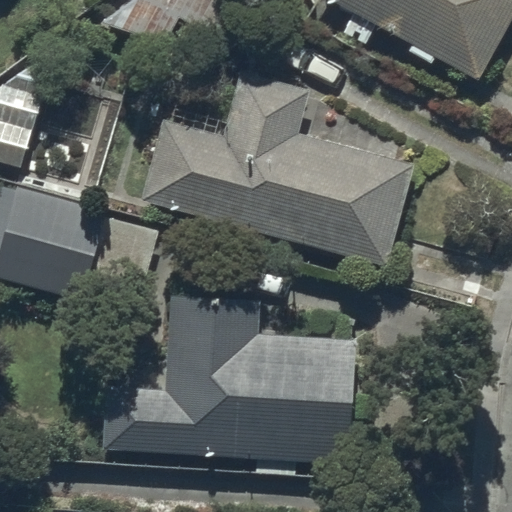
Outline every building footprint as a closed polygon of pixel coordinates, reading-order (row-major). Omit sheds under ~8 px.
[(216,0),(127,0),(99,20),(204,48),(216,0)] [(511,0),(342,0),(353,6),(342,27),(364,39),(375,19),(411,39),(408,45),(431,58),(435,51),(476,74),(511,7),(511,0)] [(163,115),(142,194),(388,261),(415,160),(299,128),(311,85),(242,66),(225,131),(163,115)] [(32,125),(0,116),(0,157),(22,163),(32,125)] [(110,204),(18,179),(16,186),(0,181),(0,274),(84,297),(110,204)] [(356,333),(258,330),(259,293),(171,290),(167,385),(108,382),(105,448),(351,457),(356,333)]
